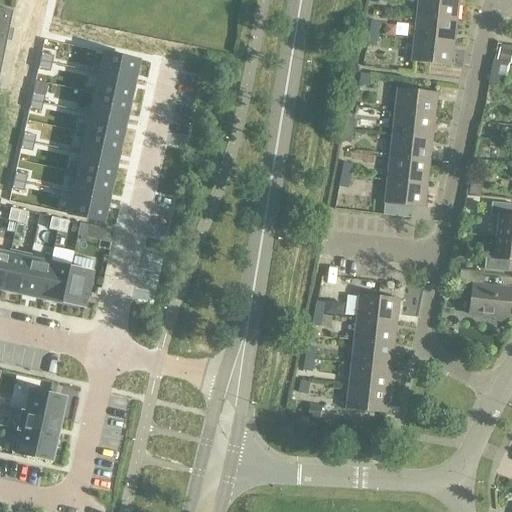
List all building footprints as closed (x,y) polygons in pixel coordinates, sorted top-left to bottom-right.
[(456,20),(458,0),(417,0),(416,15),(456,20)] [(0,8),(0,72),(13,12),(0,8)] [(414,38),(454,43),(456,20),(416,15),(414,38)] [(368,33),(376,34),(379,23),(371,21),(368,33)] [(395,38),(395,28),(385,28),(385,38),(395,38)] [(376,34),(368,33),(366,45),(374,46),(376,34)] [(451,66),(454,43),(414,38),(411,61),(451,66)] [(40,62),(52,64),(54,56),(42,54),(40,62)] [(134,84),(139,63),(104,55),(99,76),(134,84)] [(52,64),(40,62),(38,70),(50,72),(52,64)] [(369,74),(360,73),(358,85),(367,86),(369,74)] [(134,84),(99,76),(95,96),(130,104),(134,84)] [(394,111),(435,116),(437,93),(397,88),(394,111)] [(33,94),(31,102),(43,104),(45,96),(33,94)] [(130,104),(95,96),(91,115),(126,123),(130,104)] [(41,112),(43,104),(31,102),(29,110),(41,112)] [(432,139),(435,116),(394,111),(392,134),(432,139)] [(87,135),(121,143),(126,123),(91,115),(87,135)] [(346,117),(344,129),(351,131),(354,119),(346,117)] [(351,131),(344,129),(341,141),(349,143),(351,131)] [(22,141),(34,144),(36,136),(24,134),(22,141)] [(429,162),(432,139),(392,134),(389,157),(429,162)] [(87,135),(82,155),(117,162),(121,143),(87,135)] [(33,152),(34,144),(22,141),(21,150),(33,152)] [(113,182),(117,162),(82,155),(78,174),(113,182)] [(427,184),(429,162),(389,157),(386,180),(427,184)] [(349,176),(351,164),(343,162),(341,174),(349,176)] [(14,181),(26,184),(28,176),(16,173),(14,181)] [(78,174),(74,194),(109,201),(113,182),(78,174)] [(349,176),(341,174),(338,186),(347,188),(349,176)] [(383,215),(411,218),(412,206),(424,207),(427,184),(386,180),(383,215)] [(24,192),(26,184),(14,181),(12,189),(24,192)] [(74,194),(69,215),(104,222),(109,201),(74,194)] [(498,216),(496,239),(511,240),(511,204),(492,203),(490,216),(498,216)] [(8,221),(17,223),(20,211),(11,209),(8,221)] [(20,211),(17,223),(26,225),(28,213),(20,211)] [(58,232),(60,220),(52,218),(49,230),(58,232)] [(60,220),(58,232),(66,234),(69,222),(60,220)] [(77,236),(112,244),(114,232),(80,224),(77,236)] [(486,256),(484,270),(508,272),(509,260),(511,260),(511,240),(496,239),(494,257),(486,256)] [(3,290),(23,295),(31,260),(32,256),(10,251),(9,255),(10,256),(3,290)] [(0,289),(3,290),(10,256),(9,255),(0,253),(0,289)] [(51,265),(31,260),(23,295),(43,299),(51,265)] [(71,269),(51,265),(43,299),(64,304),(71,269)] [(71,269),(64,304),(85,309),(93,274),(71,269)] [(505,326),(506,326),(510,288),(482,285),(483,274),(460,271),(458,287),(472,288),(469,315),(495,317),(494,320),(505,321),(505,326)] [(356,317),(397,322),(400,299),(359,294),(356,317)] [(314,314),(322,315),(324,303),(316,301),(314,314)] [(322,315),(314,314),(312,326),(319,327),(322,315)] [(397,322),(356,317),(353,340),(394,345),(397,322)] [(394,345),(353,340),(350,363),(391,368),(394,345)] [(305,359),(313,360),(315,348),(307,346),(305,359)] [(313,360),(305,359),(302,371),(310,373),(313,360)] [(391,368),(350,363),(347,386),(388,391),(391,368)] [(300,381),(298,393),(306,395),(308,383),(300,381)] [(388,391),(347,386),(345,409),(385,414),(388,391)] [(30,391),(26,412),(61,419),(65,398),(30,391)] [(320,407),(310,406),(308,417),(319,418),(320,407)] [(21,411),(17,432),(56,441),(61,419),(26,412),(21,411)] [(51,462),(56,441),(17,432),(12,453),(51,462)]
